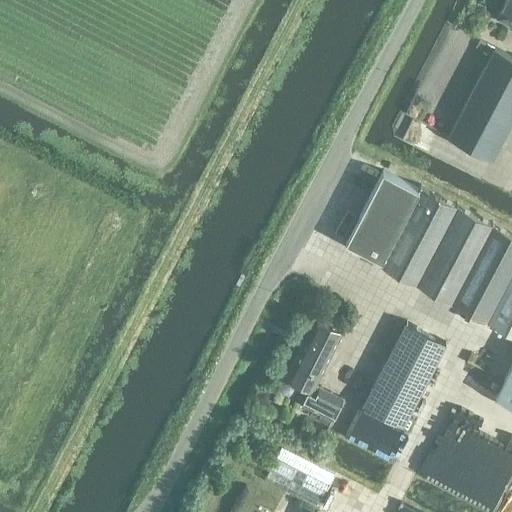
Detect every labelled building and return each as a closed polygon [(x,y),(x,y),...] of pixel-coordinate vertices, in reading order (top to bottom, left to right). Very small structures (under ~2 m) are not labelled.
[(511,0),(503,0),(501,5),(502,5),(497,16),(511,24),(511,0)] [(491,157),(511,116),(511,55),(494,46),(447,135),(491,157)] [(382,169),(345,240),(380,259),(378,262),(486,318),(511,331),(511,359),(495,393),(511,402),(511,231),(419,183),(417,187),(382,169)] [(286,374),(312,388),(303,406),(332,420),(343,398),(314,384),(343,329),(316,315),(286,374)] [(402,424),(446,341),(406,320),(362,403),(402,424)] [(458,472),(452,486),(498,504),(511,469),(511,448),(504,445),(507,439),(458,419),(459,415),(450,411),(430,461),(458,472)] [(334,472),(281,445),(263,479),(317,506),(334,472)]
